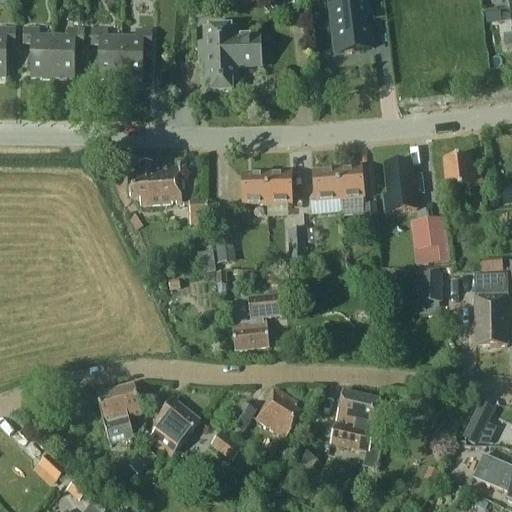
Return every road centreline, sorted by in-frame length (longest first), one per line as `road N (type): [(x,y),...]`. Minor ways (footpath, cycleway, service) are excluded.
road 1 (residential): [(0,406),(133,369),(226,378),(323,374),(511,391)]
road 2 (tertiary): [(0,139),(265,141),(511,120)]
